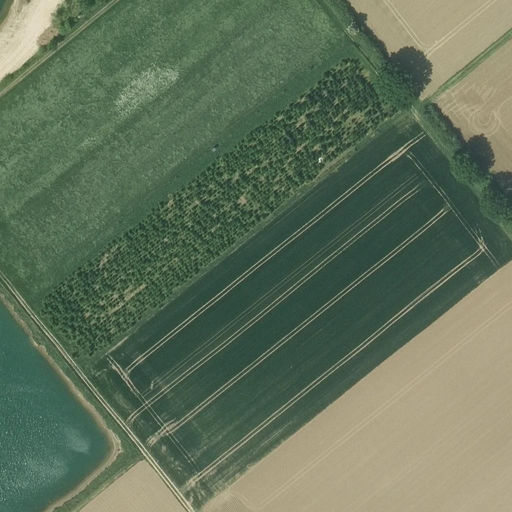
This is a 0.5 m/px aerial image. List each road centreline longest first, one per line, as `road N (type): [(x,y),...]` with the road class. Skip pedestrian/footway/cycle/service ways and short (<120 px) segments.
road 1 (track): [(0,273),(193,511)]
road 2 (track): [(324,0),(511,234)]
road 3 (track): [(130,0),(0,106)]
road 4 (track): [(412,111),(511,31)]
